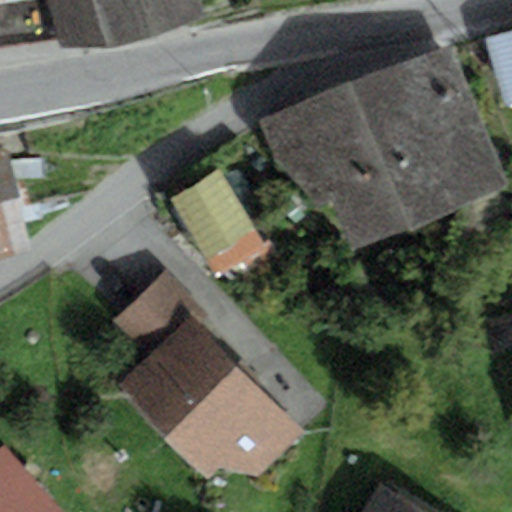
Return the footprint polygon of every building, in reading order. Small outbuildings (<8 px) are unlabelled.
[(0,0),(0,49),(59,39),(60,50),(202,19),(196,0),(0,0)] [(511,30),(482,42),(509,109),(511,108),(511,30)] [(509,189),(453,47),(261,123),(317,265),(509,189)] [(0,259),(32,250),(0,147),(0,259)] [(265,250),(218,171),(168,201),(214,280),(265,250)] [(189,316),(198,326),(209,314),(165,271),(113,324),(148,358),(189,316)] [(198,326),(189,316),(148,358),(120,387),(207,477),(230,454),(255,478),(303,431),(198,326)] [(61,511),(3,448),(0,450),(0,511),(61,511)] [(415,511),(379,490),(365,511),(415,511)]
